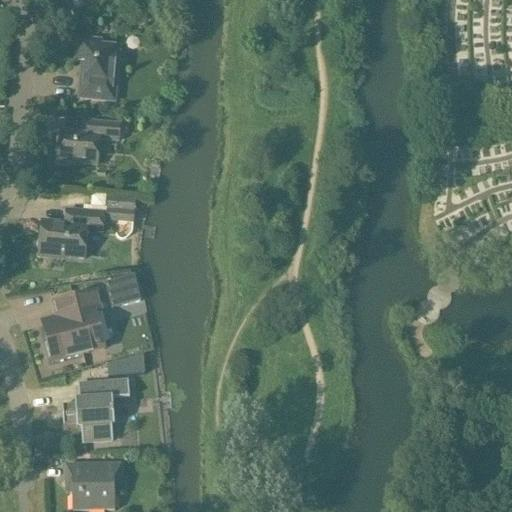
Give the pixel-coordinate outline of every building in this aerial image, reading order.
[(65,0),(71,12),(95,0),(65,0)] [(79,39),(75,62),(82,62),(78,99),(116,103),(119,65),(120,48),(116,47),(101,46),(101,41),(79,39)] [(57,163),(98,166),(100,140),(118,142),(120,125),(88,122),(87,134),(60,132),(57,163)] [(135,200),(108,198),(107,221),(133,223),(135,200)] [(40,256),(86,260),(88,232),(103,233),(105,214),(67,211),(66,224),(42,222),(40,256)] [(112,283),(114,302),(130,300),(130,299),(142,297),(139,279),(112,283)] [(52,304),(56,316),(41,320),(42,326),(52,363),(105,349),(95,313),(102,311),(96,292),(52,304)] [(106,366),(108,378),(144,375),(143,357),(106,366)] [(75,406),(62,407),(63,425),(77,424),(77,428),(81,428),(83,444),(113,441),(112,426),(114,425),(112,400),(129,399),(128,382),(78,386),(79,402),(75,402),(75,406)] [(121,465),(65,467),(66,489),(72,489),(72,511),(74,511),(115,511),(114,496),(122,496),(121,465)]
